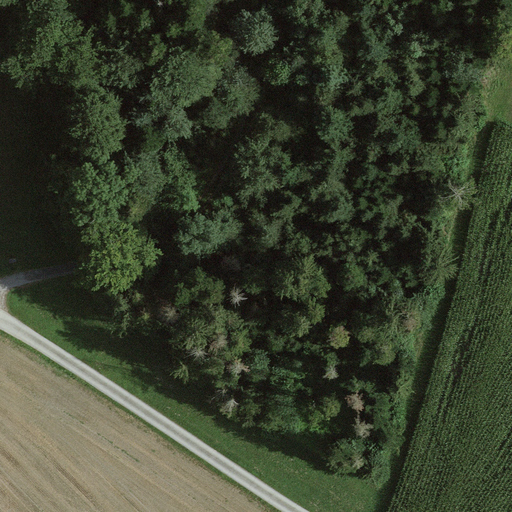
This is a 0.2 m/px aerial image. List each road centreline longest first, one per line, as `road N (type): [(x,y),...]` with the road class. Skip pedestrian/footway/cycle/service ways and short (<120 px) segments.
road 1 (track): [(0,286),(99,261),(173,225),(244,125),(264,0)]
road 2 (track): [(0,318),(295,511)]
